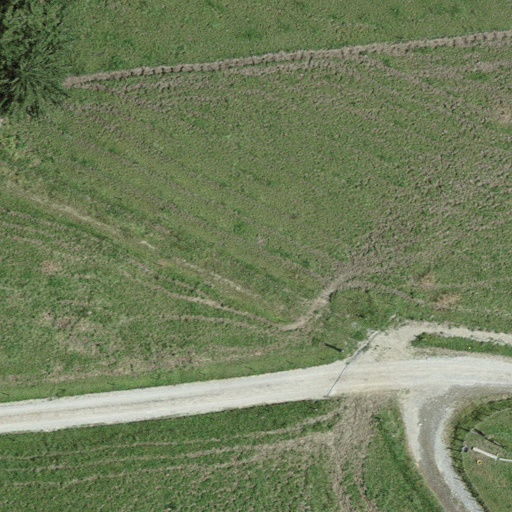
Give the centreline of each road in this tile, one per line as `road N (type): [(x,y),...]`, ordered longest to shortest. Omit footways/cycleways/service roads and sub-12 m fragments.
road 1 (track): [(438,373),(0,169)]
road 2 (track): [(438,373),(429,436),(448,493),(466,511)]
